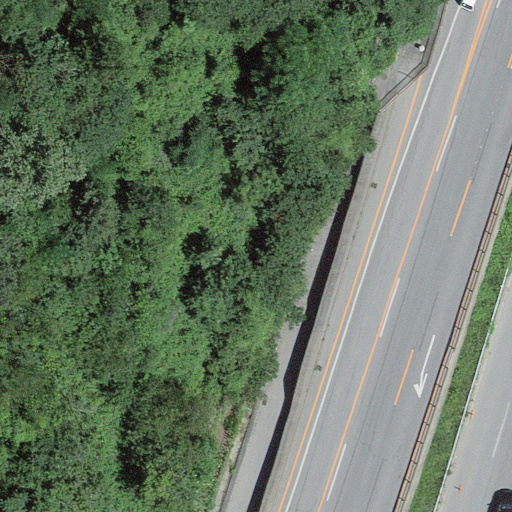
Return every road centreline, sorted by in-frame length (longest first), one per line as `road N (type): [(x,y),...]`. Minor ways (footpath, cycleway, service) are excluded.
road 1 (primary): [(511,5),(337,511)]
road 2 (primary): [(473,511),(511,387)]
